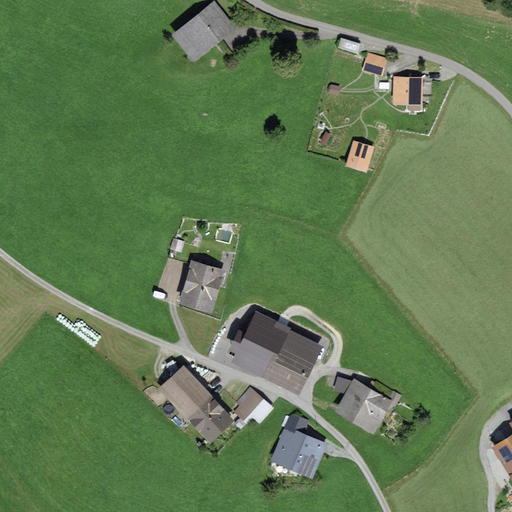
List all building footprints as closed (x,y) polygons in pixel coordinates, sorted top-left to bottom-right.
[(228,27),(213,8),(179,35),(194,54),(228,27)] [(358,52),(361,43),(342,37),(339,47),(358,52)] [(385,59),(369,55),(365,69),(381,74),(385,59)] [(419,81),(398,81),(397,99),(418,100),(419,81)] [(370,148),(356,144),(350,162),(364,166),(370,148)] [(195,264),(185,297),(209,305),(219,271),(195,264)] [(236,359),(297,388),(317,345),(257,316),(236,359)] [(194,419),(209,435),(230,416),(213,397),(210,400),(206,395),(207,394),(184,370),(164,388),(193,420),(194,419)] [(351,388),(340,407),(372,426),(393,391),(376,381),(370,390),(354,380),(350,388),(351,388)] [(248,421),(253,415),(260,421),(271,408),(254,392),(237,412),(242,416),(239,420),(244,424),(247,421),(248,421)] [(511,423),(511,436),(495,447),(511,474),(511,473),(511,423)] [(287,430),(275,457),(309,472),(321,445),(287,430)]
